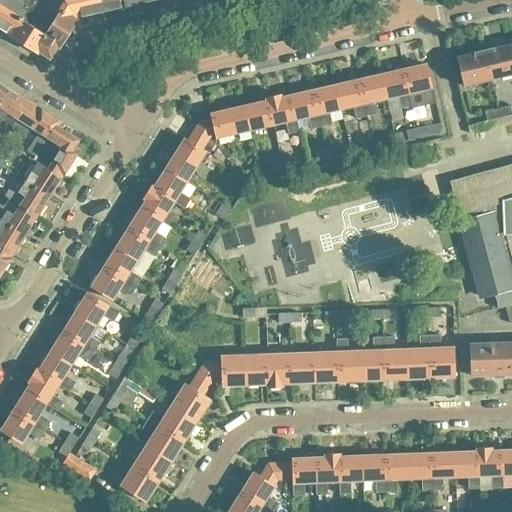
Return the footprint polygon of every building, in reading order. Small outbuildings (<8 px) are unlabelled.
[(10,35),(25,11),(17,10),(21,5),(23,0),(0,0),(0,27),(9,33),(9,34),(10,35)] [(43,33),(52,19),(44,12),(40,10),(35,19),(28,14),(36,2),(33,0),(23,0),(21,5),(17,10),(25,11),(10,35),(37,52),(45,39),(43,33)] [(103,11),(100,0),(66,0),(63,1),(61,0),(51,0),(49,4),(76,21),(78,17),(103,11)] [(100,0),(103,11),(123,6),(121,0),(100,0)] [(59,48),(76,21),(49,4),(44,12),(52,19),(43,33),(45,39),(37,52),(38,53),(39,52),(50,59),(58,48),(59,48)] [(511,74),(511,57),(509,44),(488,49),(487,49),(487,50),(483,51),(490,79),(511,74)] [(490,79),(483,51),(480,51),(479,51),(479,52),(458,57),(465,85),(490,79)] [(435,102),(426,64),(402,70),(410,105),(411,105),(412,108),(435,102)] [(410,105),(402,70),(378,75),(384,98),(386,98),(389,110),(400,108),(410,105)] [(384,98),(378,75),(354,81),(363,116),(377,113),(374,100),(384,98)] [(363,116),(354,81),(330,86),(336,109),(353,105),(356,118),(363,116)] [(0,101),(8,89),(0,83),(0,101)] [(336,109),(330,86),(307,92),(315,127),(332,123),(329,111),(336,109)] [(10,129),(28,101),(8,89),(0,101),(0,122),(2,120),(11,125),(9,129),(10,129)] [(315,127),(307,92),(283,97),(288,120),(285,121),(288,133),(299,131),(296,119),(308,116),(311,128),(315,127)] [(288,120),(283,97),(281,98),(280,94),(267,97),(268,101),(259,103),(264,126),(285,121),(288,120)] [(58,120),(28,101),(10,129),(24,138),(31,128),(39,132),(33,141),(32,141),(27,149),(24,147),(21,151),(34,159),(36,155),(37,155),(47,138),(58,120)] [(264,126),(259,103),(235,108),(240,131),(264,126)] [(511,114),(510,105),(497,108),(499,117),(511,114)] [(240,131),(235,108),(211,114),(211,118),(201,120),(212,135),(213,134),(215,133),(216,137),(240,131)] [(499,117),(497,108),(485,111),(487,120),(499,117)] [(511,114),(468,125),(470,134),(511,122),(511,114)] [(37,161),(62,177),(78,150),(74,147),(78,140),(70,134),(73,130),(58,120),(47,138),(61,147),(50,163),(37,155),(36,155),(34,159),(37,161)] [(209,152),(215,143),(209,139),(212,135),(201,120),(189,139),(185,137),(171,159),(192,172),(199,161),(203,163),(210,153),(209,152)] [(430,135),(428,127),(418,129),(419,138),(430,135)] [(419,138),(418,129),(407,132),(409,140),(419,138)] [(385,146),(383,137),(373,139),(374,148),(385,146)] [(374,148),(373,139),(362,142),(364,150),(374,148)] [(15,148),(3,141),(0,145),(0,165),(4,167),(15,148)] [(340,156),(338,147),(327,149),(329,158),(340,156)] [(329,158),(327,149),(317,152),(318,160),(329,158)] [(295,166),(293,157),(282,160),(284,169),(295,166)] [(180,191),(192,172),(171,159),(158,180),(178,193),(189,200),(191,197),(180,191)] [(266,159),(258,161),(261,175),(269,173),(266,159)] [(284,169),(282,160),(271,162),(273,171),(284,169)] [(62,177),(37,161),(31,170),(23,165),(16,176),(49,197),(61,178),(62,177)] [(511,163),(449,181),(458,214),(459,214),(461,221),(481,296),(494,293),(498,308),(511,304),(511,163)] [(4,196),(9,199),(9,198),(37,216),(49,197),(16,176),(4,196)] [(165,214),(161,220),(172,227),(178,218),(167,211),(178,193),(158,180),(153,187),(150,185),(143,197),(147,199),(145,201),(165,214)] [(9,198),(9,199),(4,206),(0,203),(0,219),(25,235),(37,216),(9,198)] [(155,230),(161,220),(165,214),(145,201),(132,223),(163,242),(166,237),(155,230)] [(224,217),(230,208),(223,203),(217,212),(224,217)] [(13,254),(25,235),(0,219),(0,247),(12,255),(13,254)] [(163,242),(132,223),(118,244),(138,257),(143,249),(154,256),(163,242)] [(201,244),(206,235),(198,230),(193,239),(201,244)] [(195,253),(201,244),(193,239),(187,248),(195,253)] [(130,270),(138,257),(118,244),(105,265),(136,285),(141,277),(130,270)] [(0,274),(12,255),(0,247),(0,274)] [(136,285),(105,265),(91,287),(111,299),(118,288),(130,295),(136,285)] [(176,284),(182,274),(174,269),(168,278),(176,284)] [(170,293),(176,284),(168,278),(162,288),(170,293)] [(119,312),(88,292),(75,312),(96,325),(103,314),(114,321),(119,312)] [(158,313),(163,304),(155,299),(150,308),(158,313)] [(440,315),(440,306),(429,307),(429,316),(440,315)] [(429,316),(429,307),(418,307),(418,316),(429,316)] [(253,308),(242,308),(242,317),(254,317),(266,316),(265,308),(253,308)] [(382,318),(382,308),(371,309),(371,318),(382,318)] [(394,317),(393,308),(382,308),(382,318),(394,317)] [(336,319),(335,310),(325,311),(325,320),(336,319)] [(347,319),(347,310),(335,310),(336,319),(347,319)] [(89,335),(96,325),(75,312),(63,331),(94,351),(100,342),(89,335)] [(289,321),(289,312),(278,313),(278,321),(289,321)] [(300,321),(300,312),(289,312),(289,321),(300,321)] [(94,351),(63,331),(50,351),(71,364),(78,353),(89,360),(94,351)] [(135,348),(141,339),(133,334),(127,344),(135,348)] [(431,377),(429,334),(419,335),(420,348),(407,348),(408,378),(431,377)] [(455,376),(454,346),(440,347),(440,334),(429,334),(431,377),(455,376)] [(384,379),(383,336),(372,337),(372,350),(360,350),(361,380),(384,379)] [(408,378),(407,348),(394,349),(394,336),(383,336),(384,379),(408,378)] [(361,380),(360,350),(348,351),(347,338),(336,338),(337,351),(338,381),(361,380)] [(511,341),(470,343),(471,376),(494,375),(494,377),(503,377),(503,374),(511,373),(511,341)] [(64,374),(71,364),(50,351),(38,370),(59,383),(70,390),(75,381),(64,374)] [(338,381),(337,351),(314,352),(315,381),(338,381)] [(315,381),(314,352),(290,353),(291,382),(315,381)] [(291,382),(290,353),(267,354),(268,383),(268,386),(282,386),(282,383),(291,382)] [(122,368),(128,359),(121,354),(115,363),(122,368)] [(268,383),(267,354),(244,355),(245,384),(268,383)] [(245,384),(244,355),(220,356),(220,361),(205,361),(214,377),(221,377),(221,385),(245,384)] [(210,399),(203,394),(214,377),(205,361),(190,386),(185,383),(172,404),(197,420),(210,399)] [(116,378),(122,368),(115,363),(109,373),(116,378)] [(59,383),(38,370),(35,369),(28,380),(31,381),(26,390),(46,403),(57,410),(63,401),(52,394),(59,383)] [(124,376),(112,397),(119,401),(128,407),(141,387),(124,376)] [(40,413),(46,403),(26,390),(13,409),(45,429),(50,420),(40,413)] [(97,409),(102,401),(94,396),(89,404),(97,409)] [(114,409),(119,401),(112,397),(106,405),(114,409)] [(92,417),(97,409),(89,404),(84,412),(92,417)] [(197,420),(172,404),(164,417),(153,410),(148,417),(184,440),(197,420)] [(45,429),(13,409),(1,429),(21,442),(28,432),(39,438),(45,429)] [(171,460),(184,440),(148,417),(141,428),(152,435),(147,444),(171,460)] [(94,440),(100,431),(93,426),(87,435),(94,440)] [(73,447),(79,438),(72,433),(65,442),(73,447)] [(94,440),(87,435),(81,444),(89,449),(94,440)] [(67,456),(70,452),(73,447),(65,442),(60,451),(67,456)] [(159,480),(171,460),(147,444),(134,464),(159,480)] [(479,474),(478,447),(477,447),(477,451),(455,452),(456,475),(468,475),(468,489),(479,488),(478,474),(479,474)] [(502,473),(501,450),(491,450),(491,447),(478,447),(479,474),(491,474),(492,488),(502,487),(502,473)] [(511,449),(501,450),(502,473),(511,473),(511,449)] [(97,469),(70,452),(67,456),(64,462),(91,479),(97,469)] [(456,475),(455,452),(431,453),(433,490),(443,490),(443,476),(456,475)] [(339,480),(338,456),(338,453),(325,453),(325,457),(315,457),(316,481),(316,494),(327,494),(327,480),(339,480)] [(409,477),(408,453),(385,454),(386,492),(397,491),(397,477),(409,477)] [(433,490),(431,453),(408,453),(409,477),(422,477),(422,490),(433,490)] [(386,492),(385,454),(362,455),(363,479),(375,478),(375,492),(386,492)] [(363,479),(362,455),(338,456),(339,480),(339,494),(351,493),(350,479),(363,479)] [(316,481),(315,457),(291,458),(291,462),(268,463),(278,478),(292,478),(292,495),(303,495),(303,481),(316,481)] [(267,496),(278,478),(268,463),(260,475),(254,472),(241,492),(272,511),(278,502),(267,496)] [(146,501),(159,480),(134,464),(122,482),(121,485),(146,501)] [(271,511),(272,511),(241,492),(228,511),(271,511)] [(503,511),(503,507),(503,501),(495,501),(491,508),(480,508),(480,511),(503,511)]
